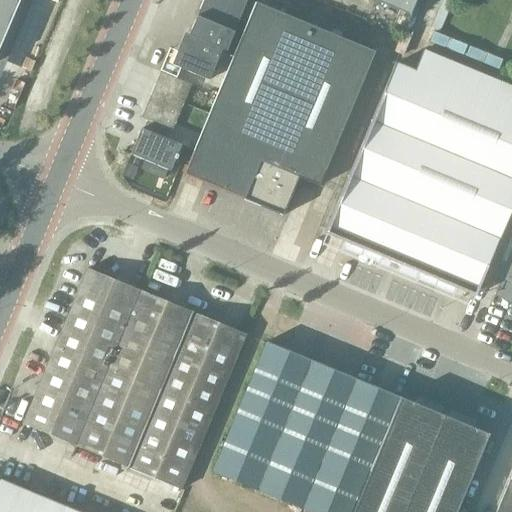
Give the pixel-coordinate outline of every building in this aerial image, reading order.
[(0,0),(0,47),(20,0),(0,0)] [(188,50),(181,47),(173,66),(211,82),(223,51),(228,53),(249,0),(205,0),(188,41),(191,42),(188,50)] [(370,0),(412,17),(419,0),(370,0)] [(184,178),(184,180),(273,217),(290,175),(320,187),(376,53),(256,4),(187,171),(185,170),(182,177),(184,178)] [(498,70),(503,60),(434,32),(430,42),(498,70)] [(326,235),(474,297),(476,298),(511,211),(511,88),(425,52),(416,73),(396,65),(341,196),(326,235)] [(153,124),(169,131),(172,133),(192,87),(161,74),(142,120),(153,124)] [(169,131),(153,124),(149,133),(141,130),(130,156),(145,162),(141,171),(164,181),(167,172),(170,173),(181,147),(165,140),(169,131)] [(511,305),(511,216),(488,275),(502,280),(495,298),(511,305)] [(88,270),(55,347),(110,370),(142,292),(88,270)] [(110,370),(164,392),(196,315),(142,292),(110,370)] [(196,315),(164,392),(214,413),(246,336),(196,315)] [(214,473),(258,492),(312,363),(268,344),(214,473)] [(23,425),(77,448),(110,370),(55,347),(23,425)] [(258,492),(303,510),(356,381),(318,365),(312,363),(258,492)] [(77,448),(131,470),(164,392),(110,370),(77,448)] [(303,510),(306,511),(354,511),(401,400),(356,381),(303,510)] [(164,392),(131,470),(181,491),(214,413),(164,392)] [(354,511),(406,511),(445,418),(401,400),(354,511)] [(445,418),(406,511),(458,511),(490,436),(445,418)] [(511,511),(511,479),(498,511),(511,511)] [(72,511),(71,511),(3,484),(0,491),(0,511),(72,511)]
